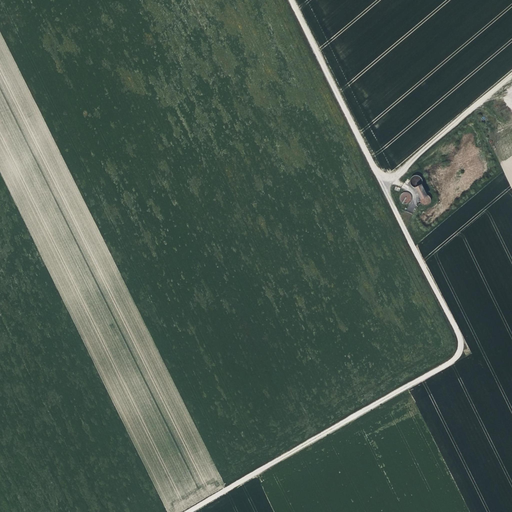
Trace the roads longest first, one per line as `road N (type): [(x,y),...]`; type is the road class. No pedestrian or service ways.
road 1 (track): [(192,511),(462,349),(292,0)]
road 2 (track): [(383,184),(511,74)]
